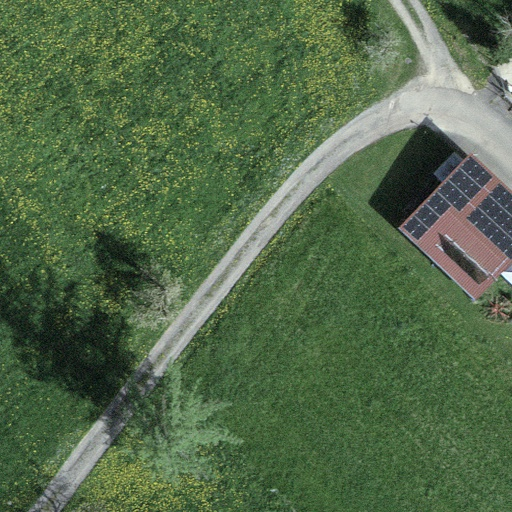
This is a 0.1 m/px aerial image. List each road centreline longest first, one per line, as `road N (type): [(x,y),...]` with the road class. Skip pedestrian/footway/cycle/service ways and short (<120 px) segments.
road 1 (residential): [(64,511),(197,321),(334,158),(424,109),(446,113)]
road 2 (residential): [(396,0),(429,46),(446,113)]
